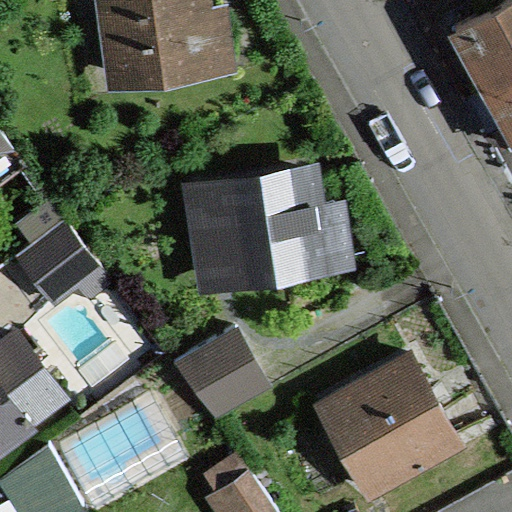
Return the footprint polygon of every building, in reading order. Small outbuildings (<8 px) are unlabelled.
[(108,0),(118,70),(208,58),(201,5),(200,0),(108,0)] [(474,54),(489,82),(511,68),(511,0),(491,0),(455,20),(474,54)] [(201,5),(208,58),(228,55),(225,29),(221,3),(201,5)] [(511,68),(489,82),(505,110),(511,122),(511,68)] [(0,179),(26,160),(0,124),(0,179)] [(311,189),(307,165),(197,182),(211,272),(341,252),(333,199),(313,202),(311,189)] [(64,211),(16,247),(53,295),(66,285),(100,260),(64,211)] [(100,260),(66,285),(78,301),(112,276),(100,260)] [(268,382),(234,321),(174,356),(216,411),(268,382)] [(0,339),(0,434),(61,390),(15,329),(0,339)] [(411,349),(322,399),(370,484),(459,434),(435,390),(411,349)] [(54,511),(83,497),(49,436),(0,472),(0,473),(9,487),(28,475),(51,511),(54,511)] [(228,511),(266,487),(250,464),(212,489),(228,511)] [(51,511),(28,475),(9,487),(24,511),(51,511)] [(282,511),(266,487),(228,511),(282,511)]
